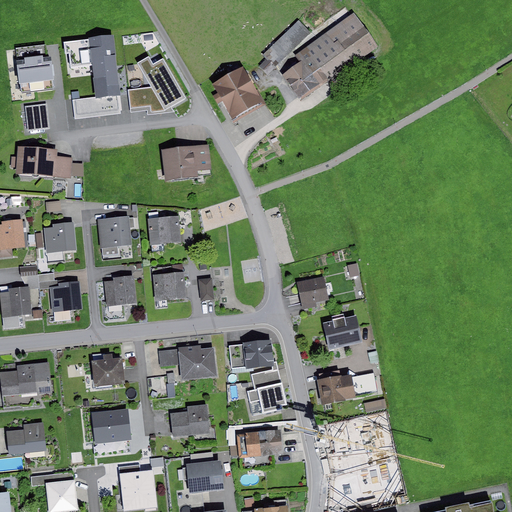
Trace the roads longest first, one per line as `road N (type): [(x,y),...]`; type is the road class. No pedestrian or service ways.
road 1 (residential): [(0,345),(276,314)]
road 2 (residential): [(276,314),(269,245),(209,117)]
road 3 (residential): [(276,314),(316,459),(315,511)]
road 4 (residential): [(209,117),(141,0)]
road 5 (residential): [(209,117),(80,137)]
